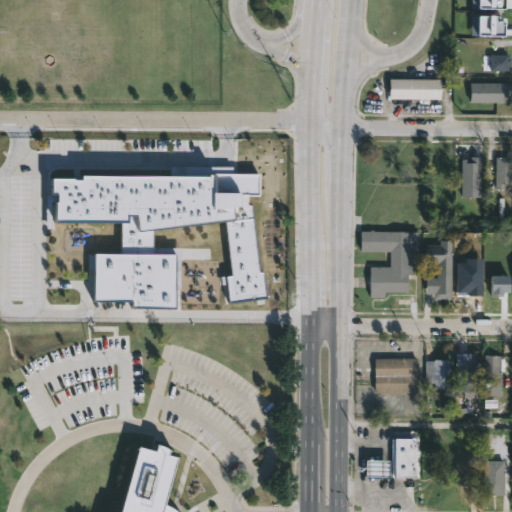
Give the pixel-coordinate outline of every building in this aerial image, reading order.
[(508,34),(509,14),(472,14),(471,34),(508,34)] [(511,54),(511,57),(511,64),(511,70),(491,70),(491,54),(511,54)] [(442,98),(391,98),(391,78),(443,79),(442,98)] [(472,82),(510,81),(510,99),(473,100),(472,82)] [(463,193),(463,155),(483,155),(483,193),(463,193)] [(511,156),(511,184),(508,184),(508,189),(497,189),(497,156),(511,156)] [(266,298),(263,272),(260,272),(252,206),(248,205),(247,199),(258,199),(258,175),(51,180),(50,194),(56,194),(58,202),(55,205),(55,224),(120,223),(121,253),(94,253),(93,302),(130,303),(130,309),(174,310),(175,256),(152,254),(153,231),(223,222),(229,277),(224,277),(227,303),(266,298)] [(372,230),(372,231),(418,231),(418,274),(406,274),(406,291),(382,291),(382,297),(368,297),(368,266),(388,266),(388,250),(359,250),(359,230),(372,230)] [(453,242),(427,242),(427,264),(438,264),(438,277),(427,277),(427,298),(454,298),(453,242)] [(486,258),(486,293),(470,293),(470,290),(459,290),(459,257),(486,258)] [(511,294),(505,294),(505,290),(493,290),(493,275),(511,275),(511,294)] [(480,301),(480,284),(463,284),(463,301),(480,301)] [(180,354),(166,351),(164,362),(178,365),(180,354)] [(474,352),(474,356),(478,356),(478,370),(474,370),(473,383),(470,382),(470,390),(459,390),(459,384),(453,384),(454,355),(460,355),(460,352),(474,352)] [(499,354),(499,380),(483,380),(484,353),(499,354)] [(415,369),(415,382),(420,382),(420,390),(415,390),(415,392),(372,393),(372,358),(415,357),(415,369)] [(449,358),(449,387),(434,387),(434,381),(424,381),(424,358),(449,358)] [(119,511),(137,447),(153,451),(155,445),(164,447),(167,450),(166,454),(176,457),(162,506),(166,507),(170,510),(172,511),(119,511)] [(410,476),(392,476),(392,460),(398,460),(398,455),(413,455),(413,476),(410,476)] [(388,476),(363,475),(363,456),(388,456),(388,476)] [(491,493),(482,493),(482,460),(504,460),(504,493),(491,493)]
